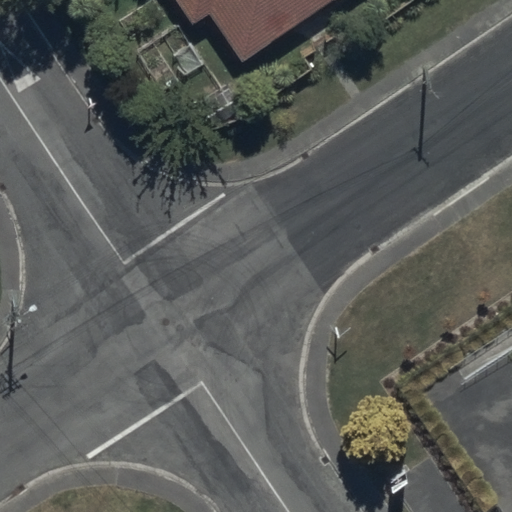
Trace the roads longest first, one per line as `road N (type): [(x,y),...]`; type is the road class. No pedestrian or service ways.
road 1 (residential): [(162,325),(511,87)]
road 2 (residential): [(0,82),(162,325)]
road 3 (residential): [(162,325),(289,511)]
road 4 (residential): [(0,435),(162,325)]
